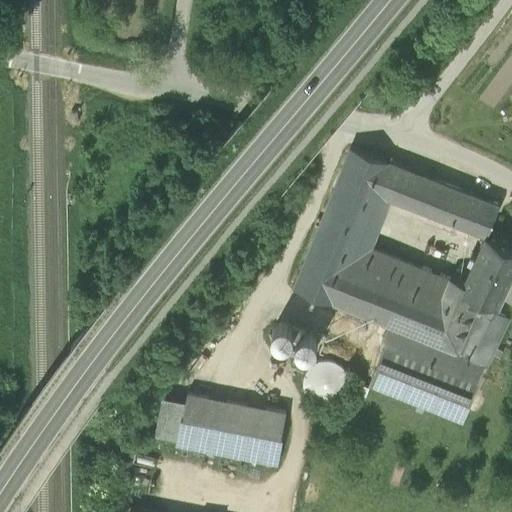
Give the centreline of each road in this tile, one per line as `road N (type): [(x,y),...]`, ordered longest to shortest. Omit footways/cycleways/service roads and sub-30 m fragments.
road 1 (primary): [(0,486),(127,307),(385,0)]
road 2 (unclassified): [(166,91),(404,135)]
road 3 (residential): [(0,57),(166,91)]
road 4 (unclassified): [(505,0),(404,135)]
